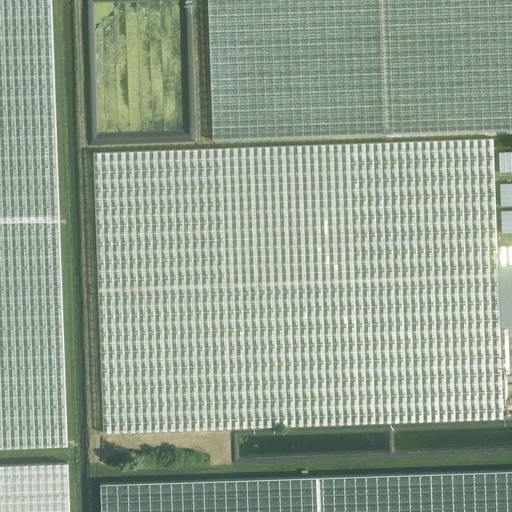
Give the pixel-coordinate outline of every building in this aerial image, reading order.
[(0,0),(0,447),(65,445),(50,0),(0,0)] [(511,0),(207,0),(213,140),(483,131),(511,129),(511,0)] [(102,432),(278,425),(503,418),(501,373),(511,372),(511,245),(497,246),(493,138),(92,153),(102,432)] [(499,172),(511,171),(511,151),(498,152),(499,172)] [(511,205),(511,182),(499,183),(500,206),(511,205)] [(501,233),(511,232),(511,209),(500,210),(501,233)] [(0,511),(69,511),(67,462),(0,464),(0,511)] [(511,511),(511,470),(100,483),(100,511),(511,511)]
